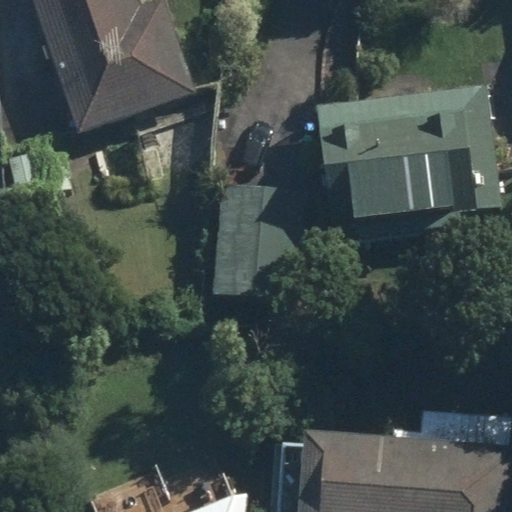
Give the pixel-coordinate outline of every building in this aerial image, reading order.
[(138,24),(129,0),(26,0),(78,151),(195,112),(163,15),(138,24)] [(326,114),(343,240),(499,218),(481,92),(326,114)] [(64,165),(11,172),(16,209),(69,202),(64,165)] [(221,181),(206,294),(299,307),(314,194),(221,181)] [(511,511),(511,472),(510,472),(511,427),(511,424),(423,420),(422,441),(393,439),(391,464),(300,460),(297,511),(511,511)]
